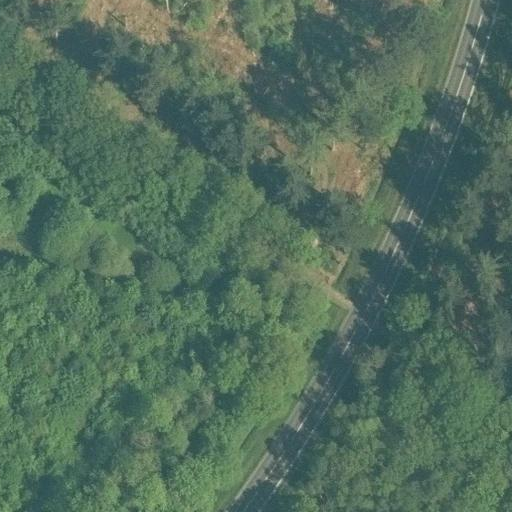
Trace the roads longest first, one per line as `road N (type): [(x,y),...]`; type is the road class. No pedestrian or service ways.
road 1 (secondary): [(486,0),(365,319),(240,511)]
road 2 (track): [(0,71),(254,244)]
road 3 (track): [(308,279),(511,418)]
